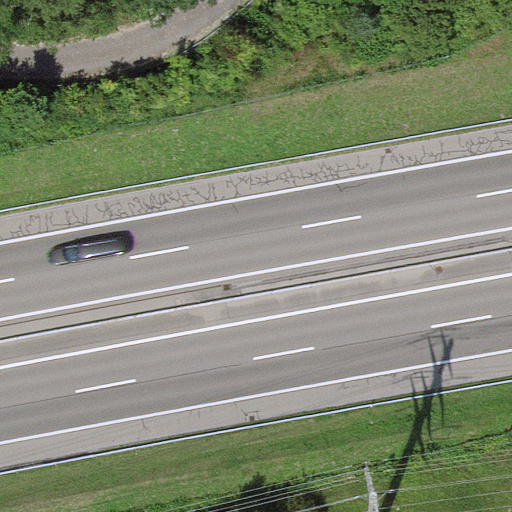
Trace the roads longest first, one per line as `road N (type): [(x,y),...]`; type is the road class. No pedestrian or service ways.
road 1 (motorway): [(0,407),(511,312)]
road 2 (motorway): [(511,191),(0,283)]
road 3 (track): [(217,0),(191,21),(111,52),(0,57)]
